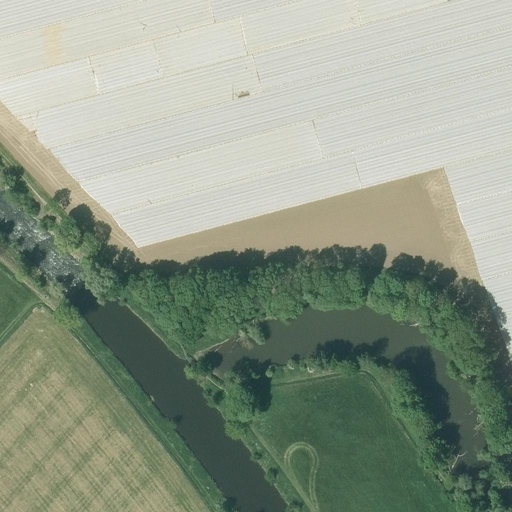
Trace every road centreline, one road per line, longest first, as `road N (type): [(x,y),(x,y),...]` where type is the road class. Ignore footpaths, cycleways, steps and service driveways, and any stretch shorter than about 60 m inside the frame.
road 1 (track): [(0,260),(74,327),(217,511)]
road 2 (track): [(181,350),(0,152)]
road 3 (track): [(313,511),(223,394)]
